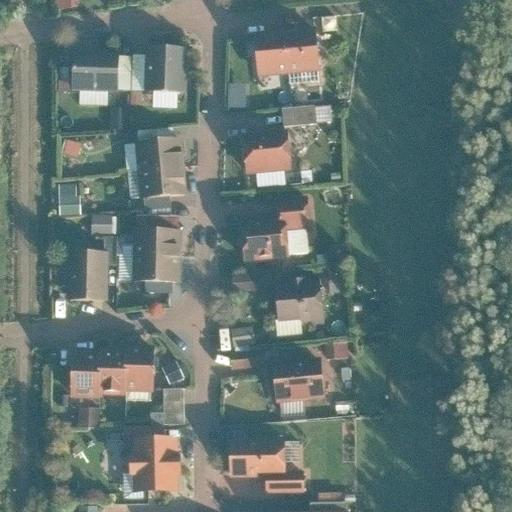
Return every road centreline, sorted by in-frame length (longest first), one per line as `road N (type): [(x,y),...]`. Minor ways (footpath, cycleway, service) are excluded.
road 1 (residential): [(203,320),(215,20)]
road 2 (residential): [(215,20),(0,39)]
road 3 (residential): [(0,339),(203,320)]
road 4 (residential): [(203,320),(200,511)]
